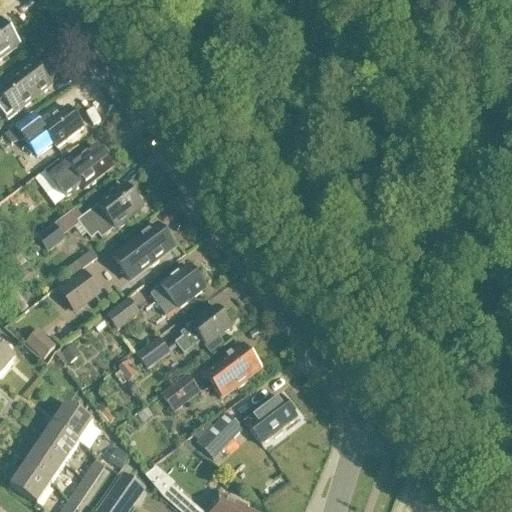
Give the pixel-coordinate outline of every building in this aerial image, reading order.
[(0,65),(20,50),(9,36),(9,32),(6,28),(3,28),(1,25),(0,25),(0,65)] [(0,90),(0,100),(4,105),(0,107),(0,114),(7,123),(14,118),(14,119),(37,102),(51,91),(50,89),(50,86),(46,81),(44,81),(33,66),(0,90)] [(42,131),(39,126),(37,123),(33,118),(5,140),(9,145),(19,138),(37,162),(54,149),(57,152),(82,132),(81,130),(81,127),(77,122),(75,122),(67,112),(42,131)] [(51,183),(65,202),(81,190),(84,194),(86,192),(87,193),(97,186),(96,184),(112,172),(96,152),(65,176),(58,166),(45,176),(51,183)] [(126,225),(142,213),(139,210),(141,208),(134,199),(130,198),(124,190),(76,226),(90,244),(97,239),(101,243),(117,232),(118,234),(127,227),(126,225)] [(65,244),(54,229),(37,242),(48,257),(65,244)] [(159,264),(174,253),(157,230),(114,263),(131,285),(149,272),(152,272),(159,267),(159,264)] [(92,254),(66,274),(72,281),(98,261),(92,254)] [(178,314),(178,315),(205,294),(188,272),(161,292),(151,300),(167,322),(178,314)] [(75,318),(101,298),(82,275),(57,295),(75,318)] [(29,311),(19,298),(11,304),(21,317),(29,311)] [(129,303),(106,320),(118,335),(140,318),(129,303)] [(184,359),(192,353),(202,346),(211,358),(223,348),(219,342),(233,332),(217,311),(181,338),(183,341),(175,348),(184,359)] [(98,336),(110,327),(106,320),(93,330),(98,336)] [(38,359),(50,344),(38,333),(25,348),(38,359)] [(158,343),(136,359),(148,375),(170,358),(158,343)] [(0,380),(15,364),(0,349),(0,380)] [(245,385),(261,374),(244,351),(205,380),(222,403),(237,392),(238,394),(247,388),(245,385)] [(118,372),(128,385),(139,377),(129,364),(118,372)] [(160,400),(174,418),(200,398),(186,379),(160,400)] [(282,435),(297,424),(295,421),(295,417),(291,411),(287,410),(280,402),(245,428),(262,450),(272,442),(276,443),(282,439),(282,435)] [(52,429),(79,447),(94,427),(67,408),(52,429)] [(107,413),(102,418),(109,428),(115,423),(107,413)] [(213,465),(243,434),(226,417),(213,431),(208,427),(194,441),(198,446),(196,448),(213,465)] [(52,429),(38,449),(65,468),(79,447),(52,429)] [(38,449),(24,470),(51,488),(65,468),(38,449)] [(104,462),(121,474),(130,461),(113,449),(104,462)] [(96,464),(82,485),(82,486),(91,492),(105,471),(96,464)] [(37,509),(51,488),(24,470),(10,490),(37,509)] [(113,511),(127,511),(142,491),(124,478),(104,506),(113,511)] [(82,485),(68,506),(77,511),(91,492),(82,486),(82,485)] [(165,503),(177,511),(194,511),(192,510),(194,508),(174,492),(165,503)] [(247,511),(218,498),(211,511),(247,511)]
